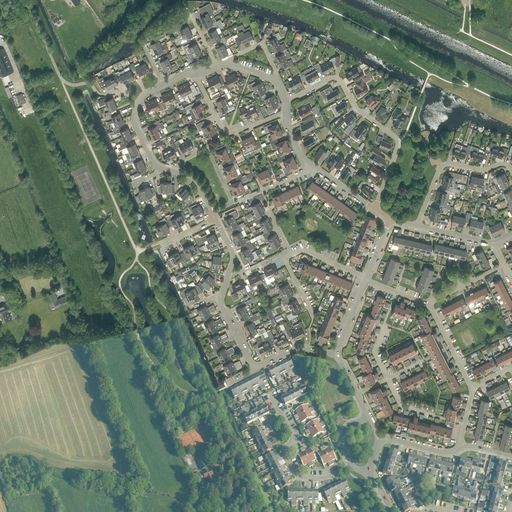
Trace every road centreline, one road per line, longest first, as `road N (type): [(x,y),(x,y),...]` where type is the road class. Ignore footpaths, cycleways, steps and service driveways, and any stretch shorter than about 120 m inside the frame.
road 1 (residential): [(374,208),(397,140),(356,108),(338,78),(286,101)]
road 2 (residential): [(313,317),(289,256),(302,249),(366,278)]
road 3 (residential): [(416,225),(444,163),(481,170),(504,164),(511,171)]
road 4 (residential): [(286,111),(223,132),(192,69)]
road 5 (residential): [(166,169),(207,148),(232,203),(211,213)]
